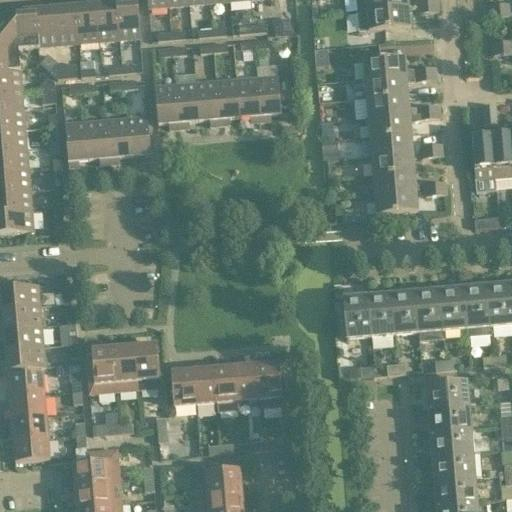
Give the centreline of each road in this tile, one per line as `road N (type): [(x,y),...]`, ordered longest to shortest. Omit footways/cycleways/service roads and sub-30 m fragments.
road 1 (residential): [(511,248),(334,263)]
road 2 (residential): [(0,269),(122,258)]
